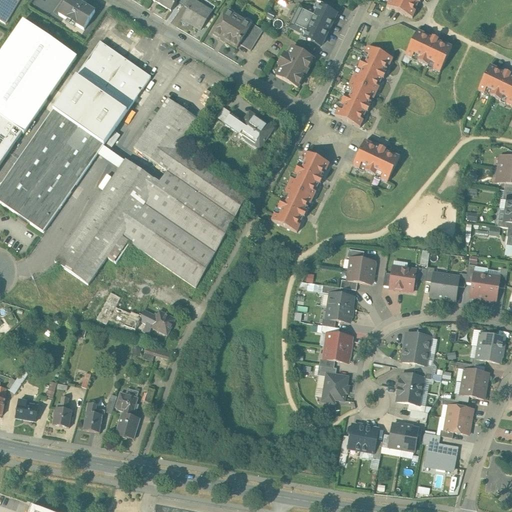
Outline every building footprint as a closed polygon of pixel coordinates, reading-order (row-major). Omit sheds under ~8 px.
[(20,0),(0,0),(0,21),(5,25),(20,0)] [(72,23),(83,5),(73,0),(68,0),(59,16),(72,23)] [(161,0),(158,5),(171,12),(178,0),(161,0)] [(187,0),(183,6),(188,10),(193,1),(194,0),(187,0)] [(393,0),(393,2),(390,1),(387,7),(412,19),(415,12),(413,11),(414,7),(416,8),(419,4),(420,4),(421,0),(393,0)] [(193,1),(188,10),(182,19),(201,31),(211,14),(200,7),(201,6),(193,1)] [(313,12),(300,6),(289,28),(302,34),(300,38),(321,48),(334,22),(337,15),(327,10),(328,8),(317,3),(313,12)] [(83,5),(72,23),(84,31),(95,13),(83,5)] [(250,27),(226,12),(213,34),(237,49),(239,45),(250,27)] [(75,58),(23,21),(0,53),(0,118),(22,134),(75,58)] [(263,32),(252,25),(250,27),(239,45),(250,52),(263,32)] [(400,25),(379,33),(371,50),(381,54),(386,43),(400,38),(408,41),(412,43),(416,33),(400,25)] [(442,44),(427,38),(426,39),(423,38),(424,35),(417,32),(416,33),(412,43),(405,57),(411,60),(413,57),(418,60),(417,62),(428,67),(429,65),(434,67),(433,70),(440,73),(452,48),(446,45),(444,48),(441,46),(442,44)] [(400,38),(386,43),(381,54),(389,58),(393,50),(400,48),(404,50),(408,41),(400,38)] [(151,78),(100,43),(53,110),(104,146),(151,78)] [(314,60),(292,48),(287,57),(284,55),(278,67),(281,68),(276,77),(298,89),(314,60)] [(371,50),(367,48),(364,54),(367,55),(365,61),(363,60),(357,70),(359,71),(357,77),(354,75),(351,82),(376,94),(379,88),(376,87),(378,84),(380,84),(382,80),(383,80),(386,75),(385,75),(387,70),(385,69),(387,66),(389,67),(393,60),(389,58),(381,54),(371,50)] [(511,77),(500,72),(499,74),(495,72),(497,70),(490,66),(478,92),(484,95),(485,92),(490,94),(489,96),(500,101),(501,99),(507,102),(505,105),(511,107),(511,77)] [(376,94),(351,82),(348,89),(350,90),(348,96),(346,95),(341,106),(343,107),(340,112),(338,110),(335,117),(360,129),(363,122),(360,120),(362,117),(364,118),(366,113),(367,114),(370,109),(369,108),(371,103),(369,102),(371,99),(373,100),(376,94)] [(168,100),(134,149),(167,172),(181,152),(201,122),(168,100)] [(104,146),(53,110),(10,172),(61,208),(104,146)] [(271,130),(250,115),(244,122),(232,114),(224,125),(243,138),(245,134),(261,145),(271,130)] [(0,118),(0,165),(22,134),(0,118)] [(115,133),(108,143),(112,146),(120,136),(115,133)] [(385,151),(380,148),(379,150),(375,148),(374,149),(370,148),(372,145),(365,142),(353,167),(359,170),(360,167),(365,170),(364,172),(375,177),(376,175),(381,177),(380,180),(387,184),(399,158),(393,155),(392,158),(388,156),(389,154),(385,152),(385,151)] [(246,198),(181,152),(167,172),(235,219),(246,198)] [(329,165),(304,153),(301,159),(304,160),(301,166),(299,165),(294,175),(296,176),(294,182),(291,180),(288,187),(313,199),(316,193),(313,192),(315,189),(317,189),(319,185),(320,185),(323,180),(321,180),(323,175),(322,174),(323,171),(326,172),(329,165)] [(511,159),(510,159),(501,157),(499,170),(511,172),(511,159)] [(126,161),(55,263),(88,286),(107,259),(108,258),(159,184),(126,161)] [(511,172),(499,170),(497,183),(505,184),(511,185),(511,172)] [(10,172),(0,186),(0,203),(43,234),(61,208),(10,172)] [(235,219),(167,172),(159,184),(108,258),(107,259),(116,265),(130,244),(196,290),(235,219)] [(313,199),(288,187),(284,194),(287,195),(285,201),(283,200),(277,211),(279,212),(277,217),(274,215),(271,222),(297,234),(300,227),(297,225),(299,222),(301,223),(303,218),(304,219),(307,214),(305,213),(308,208),(306,207),(308,204),(310,205),(313,199)] [(511,192),(504,191),(502,201),(507,201),(508,198),(511,198),(511,192)] [(500,237),(500,229),(489,228),(489,236),(500,237)] [(364,253),(348,251),(347,259),(350,259),(351,259),(363,261),(364,253)] [(363,261),(351,259),(350,259),(349,271),(373,274),(374,263),(363,261)] [(475,267),(468,266),(466,276),(465,284),(472,285),(474,275),(475,267)] [(416,272),(393,268),(392,275),(390,288),(389,290),(412,293),(416,272)] [(434,270),(427,268),(425,282),(432,283),(433,275),(434,270)] [(373,274),(349,271),(347,282),(357,284),(371,286),(373,274)] [(392,275),(385,274),(383,287),(390,288),(392,275)] [(433,275),(432,283),(430,298),(442,300),(446,277),(433,275)] [(466,276),(459,275),(459,278),(459,279),(458,287),(464,288),(465,284),(466,276)] [(474,275),(472,285),(470,298),(477,299),(477,300),(483,301),(486,277),(474,275)] [(507,277),(500,276),(499,279),(498,288),(505,289),(507,277)] [(459,278),(446,277),(442,300),(455,302),(458,287),(459,279),(459,278)] [(499,279),(486,277),(483,301),(489,302),(489,301),(496,302),(498,288),(499,279)] [(347,282),(341,281),(340,289),(341,289),(356,292),(357,284),(347,282)] [(340,289),(323,287),(322,294),(330,295),(340,296),(341,289),(340,289)] [(111,294),(97,320),(107,326),(116,308),(121,299),(111,294)] [(340,296),(330,295),(328,308),(351,311),(353,298),(340,296)] [(131,315),(116,308),(109,321),(135,331),(136,329),(143,332),(143,333),(149,335),(151,329),(156,317),(144,311),(141,318),(131,313),(131,315)] [(351,311),(328,308),(326,320),(326,321),(336,322),(349,324),(351,311)] [(176,321),(159,312),(156,317),(151,329),(167,337),(176,321)] [(326,321),(326,320),(323,320),(322,327),(335,329),(336,322),(326,321)] [(335,329),(322,327),(321,334),(328,335),(338,336),(339,330),(335,329)] [(434,332),(419,329),(417,337),(430,339),(433,340),(434,332)] [(338,336),(328,335),(326,348),(349,351),(351,339),(338,336)] [(417,337),(406,335),(403,350),(428,355),(430,339),(417,337)] [(504,339),(480,335),(478,348),(503,352),(504,346),(503,346),(504,339)] [(156,350),(147,347),(145,354),(154,356),(154,357),(169,361),(171,355),(156,350)] [(349,351),(326,348),(324,360),(324,361),(335,362),(347,364),(349,351)] [(503,352),(478,348),(476,360),(476,361),(486,362),(499,365),(501,358),(502,358),(503,352)] [(428,355),(403,350),(402,357),(403,357),(402,363),(415,366),(426,368),(426,367),(428,355)] [(335,362),(324,361),(324,360),(320,360),(319,367),(334,369),(335,362)] [(486,362),(476,361),(476,360),(473,360),(472,366),(474,366),(485,368),(486,362)] [(472,366),(457,363),(455,369),(464,371),(473,372),(474,366),(472,366)] [(433,369),(426,367),(426,368),(415,366),(414,372),(415,372),(432,375),(433,369)] [(319,367),(317,377),(326,378),(327,375),(335,377),(336,370),(334,369),(319,367)] [(473,372),(464,371),(462,384),(486,388),(488,375),(473,372)] [(432,375),(415,372),(414,378),(424,379),(424,380),(431,381),(432,375)] [(91,376),(86,374),(81,388),(87,390),(91,376)] [(335,377),(327,375),(326,378),(322,403),(334,405),(334,401),(344,402),(347,378),(335,377)] [(19,376),(9,391),(15,395),(25,380),(19,376)] [(414,378),(401,376),(400,382),(399,382),(398,389),(421,393),(424,380),(424,379),(414,378)] [(56,385),(51,383),(46,399),(52,400),(56,385)] [(486,388),(462,384),(460,396),(469,398),(484,400),(486,388)] [(155,391),(148,389),(144,402),(151,404),(155,391)] [(421,393),(398,389),(396,396),(398,396),(396,403),(409,405),(419,407),(419,406),(421,393)] [(139,393),(127,390),(125,396),(120,394),(115,409),(117,410),(117,411),(124,413),(125,412),(133,414),(134,412),(136,413),(138,406),(136,405),(137,399),(139,393)] [(469,398),(460,396),(456,395),(455,402),(459,402),(468,404),(469,398)] [(69,399),(62,398),(61,405),(57,405),(56,409),(53,426),(69,429),(72,412),(67,411),(69,399)] [(116,402),(109,400),(105,413),(112,414),(116,402)] [(455,402),(443,400),(442,406),(449,407),(458,408),(459,402),(455,402)] [(38,407),(27,405),(27,403),(19,401),(16,419),(35,423),(38,407)] [(96,407),(88,405),(83,432),(99,434),(102,417),(103,413),(95,411),(96,407)] [(425,408),(419,406),(419,407),(409,405),(407,411),(410,412),(424,414),(425,408)] [(458,408),(449,407),(447,419),(470,424),(473,411),(458,408)] [(133,414),(125,412),(124,413),(122,419),(120,419),(115,437),(116,437),(117,435),(125,437),(125,438),(134,441),(140,420),(132,418),(133,414)] [(424,414),(410,412),(409,419),(410,420),(423,422),(424,414)] [(470,424),(447,419),(444,432),(453,434),(468,436),(470,424)] [(405,427),(399,426),(393,425),(390,437),(388,449),(389,449),(401,451),(405,427)] [(359,427),(352,426),(350,438),(348,450),(361,452),(365,428),(359,426),(359,427)] [(418,430),(411,429),(412,428),(405,427),(401,451),(414,453),(418,430)] [(371,429),(365,428),(361,452),(372,454),(372,455),(373,455),(374,455),(376,443),(378,431),(371,430),(371,429)] [(453,434),(444,432),(441,431),(439,437),(452,440),(453,434)] [(458,449),(438,445),(440,438),(424,435),(422,445),(427,446),(423,469),(453,474),(458,449)] [(390,437),(384,436),(383,444),(382,449),(389,450),(389,449),(388,449),(390,437)] [(350,438),(343,437),(340,455),(347,456),(348,450),(350,438)] [(383,444),(376,443),(374,455),(373,455),(372,460),(380,461),(382,449),(383,444)]
